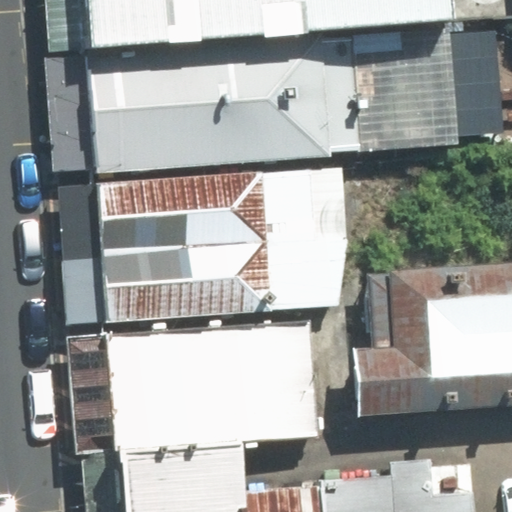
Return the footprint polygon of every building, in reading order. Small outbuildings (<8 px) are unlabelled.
[(79,0),(81,28),(449,3),(449,0),(79,0)] [(353,146),(473,139),(471,98),(507,95),(504,43),(468,46),(466,17),(66,41),(73,163),(98,161),(338,147),(353,146)] [(338,147),(98,161),(107,306),(317,295),(346,294),(338,147)] [(358,345),(362,413),(511,403),(511,255),(385,263),(391,343),(358,345)] [(317,295),(107,306),(119,438),(253,428),(325,423),(317,295)] [(253,428),(119,438),(124,511),(477,511),(475,481),(258,497),(253,428)]
